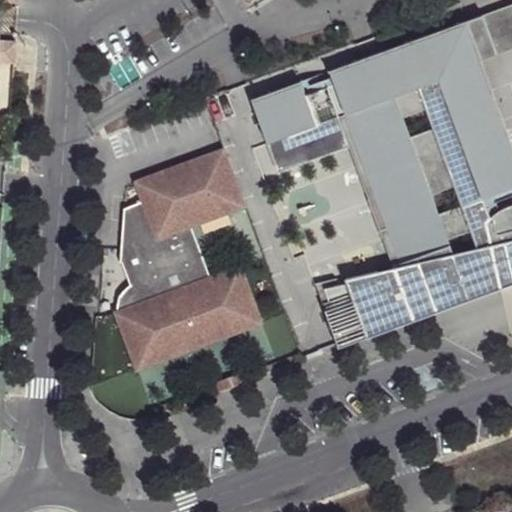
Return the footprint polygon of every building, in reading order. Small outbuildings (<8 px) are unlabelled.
[(511,2),(466,20),(480,60),(511,48),(511,2)] [(334,86),(305,97),(300,83),(251,101),(267,145),(346,115),(349,125),(344,126),(351,146),(352,148),(358,147),(362,159),(357,161),(364,181),(370,179),(375,193),(370,195),(377,215),(383,213),(389,229),(383,231),(391,251),(396,249),(401,264),(396,266),(399,271),(383,275),(382,271),(350,280),(351,284),(328,290),(334,312),(328,313),(340,349),(471,300),(501,288),(497,270),(511,266),(511,265),(511,204),(508,205),(501,209),(497,211),(491,216),(483,198),(511,186),(511,173),(471,64),(480,60),(466,20),(329,72),(334,86)] [(16,42),(0,41),(0,61),(14,62),(16,42)] [(511,143),(480,60),(471,64),(511,173),(511,143)] [(346,115),(267,145),(278,174),(351,146),(344,126),(349,125),(346,115)] [(223,152),(136,185),(144,205),(127,216),(120,269),(123,270),(139,295),(127,304),(118,315),(117,316),(138,372),(262,325),(240,268),(211,280),(191,228),(245,208),(223,152)] [(216,383),(220,393),(248,382),(244,372),(216,383)]
